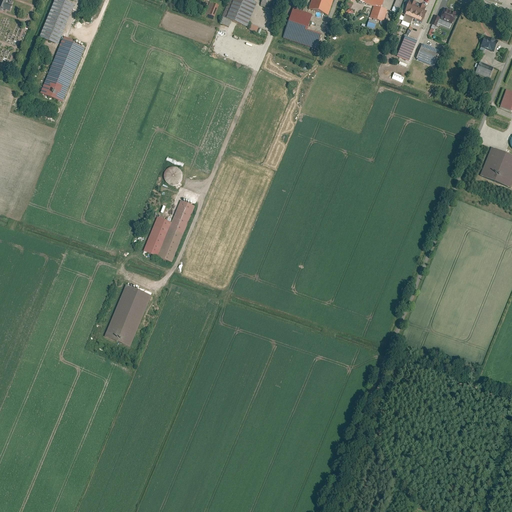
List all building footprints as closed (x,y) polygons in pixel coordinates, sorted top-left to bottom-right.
[(6,2),(2,0),(0,0),(0,1),(0,7),(10,11),(12,6),(6,3),(6,2)] [(74,5),(62,0),(54,0),(39,38),(58,45),(74,5)] [(247,27),(256,3),(248,0),(229,0),(222,17),(247,27)] [(311,0),(308,9),(328,16),(333,0),(311,0)] [(395,0),(392,12),(398,14),(402,0),(395,0)] [(426,7),(409,1),(402,21),(411,24),(413,19),(420,22),(426,7)] [(219,6),(209,2),(205,14),(214,17),(219,6)] [(387,11),(373,7),(370,17),(384,22),(387,11)] [(312,14),(293,8),(283,38),(316,49),(321,35),(307,30),(312,14)] [(455,14),(444,10),(440,19),(452,24),(455,14)] [(374,30),(376,22),(368,20),(366,28),(374,30)] [(259,27),(251,24),(249,29),(256,33),(259,27)] [(498,41),(485,36),(480,47),(494,53),(498,41)] [(417,42),(405,37),(397,57),(409,62),(417,42)] [(84,48),(62,39),(40,92),(62,101),(84,48)] [(440,52),(422,45),(416,59),(434,67),(440,52)] [(493,67),(480,62),(476,73),(489,78),(493,67)] [(391,80),(402,83),(403,77),(392,74),(391,80)] [(498,107),(511,111),(511,89),(505,87),(498,107)] [(481,179),(511,189),(511,184),(511,154),(492,148),(481,179)] [(173,168),(171,167),(168,166),(165,167),(164,168),(161,169),(159,173),(159,176),(161,181),(163,183),(166,184),(169,184),(172,183),(174,182),(176,180),(177,177),(177,174),(175,170),(173,168)] [(189,205),(175,200),(166,222),(152,216),(138,250),(166,261),(189,205)] [(122,287),(105,339),(132,348),(149,295),(122,287)]
